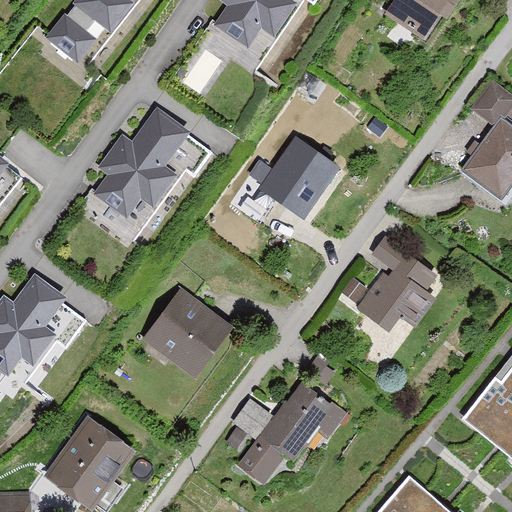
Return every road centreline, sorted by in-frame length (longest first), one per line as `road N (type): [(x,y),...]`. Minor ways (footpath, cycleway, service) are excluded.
road 1 (residential): [(158,511),(511,35)]
road 2 (residential): [(0,269),(198,0)]
